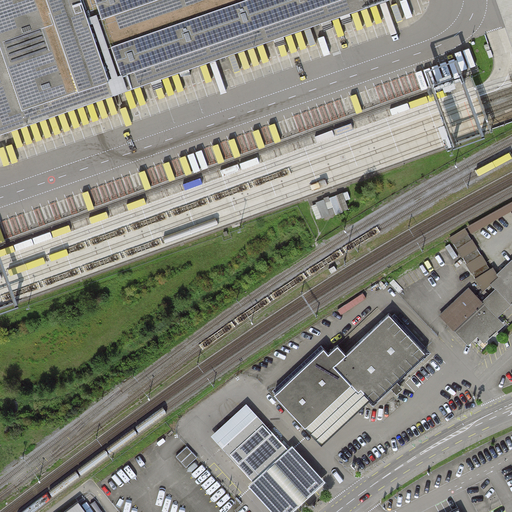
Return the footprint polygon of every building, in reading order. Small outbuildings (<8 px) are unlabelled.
[(0,0),(0,131),(387,0),(0,0)] [(336,212),(350,208),(345,192),(331,196),(336,212)] [(472,230),(491,223),(488,217),(470,224),(472,230)] [(469,226),(450,238),(483,293),(492,285),(495,289),(483,300),(468,287),(440,316),(469,345),(480,335),(487,342),(506,323),(499,317),(511,305),(511,264),(500,277),(469,226)] [(323,345),(273,391),(309,430),(355,387),(375,408),(432,356),(391,312),(337,361),(323,345)] [(250,404),(214,436),(235,460),(256,483),(252,486),(258,492),(268,503),(275,511),(297,511),(331,482),(326,476),(315,464),(304,451),(298,445),(292,450),(270,427),(250,404)] [(85,511),(78,501),(63,511),(85,511)]
